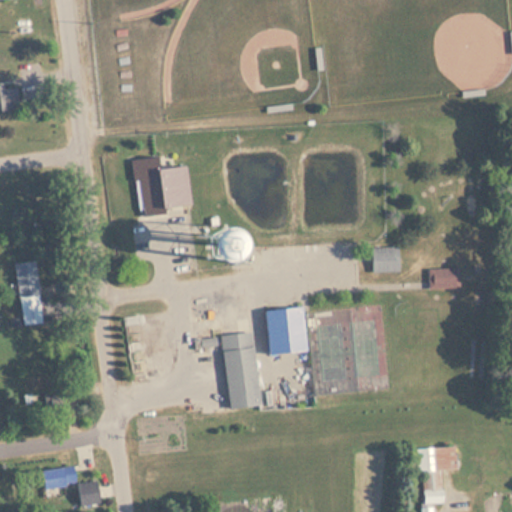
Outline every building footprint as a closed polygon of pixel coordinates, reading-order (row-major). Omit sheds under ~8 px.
[(0,109),(14,109),(13,84),(0,84),(0,109)] [(130,159),(136,213),(187,207),(182,164),(154,168),(152,156),(130,159)] [(205,258),(200,259),(195,257),(191,255),(189,251),(187,247),(187,242),(188,237),(191,234),(195,231),(200,229),(205,230),(209,231),(213,235),(215,239),(216,244),(215,249),(213,253),(209,256),(205,258)] [(369,247),(369,272),(397,272),(397,247),(369,247)] [(40,322),(34,261),(14,263),(20,324),(40,322)] [(459,288),(459,269),(427,269),(427,288),(459,288)] [(303,351),(299,307),(264,309),(267,353),(303,351)] [(219,334),(226,408),(258,405),(251,331),(219,334)] [(63,415),(63,391),(40,391),(40,415),(63,415)] [(440,468),(456,468),(455,445),(416,447),(418,503),(441,502),(440,468)] [(74,485),(74,466),(39,467),(39,485),(74,485)] [(79,505),(98,501),(94,480),(74,484),(79,505)]
